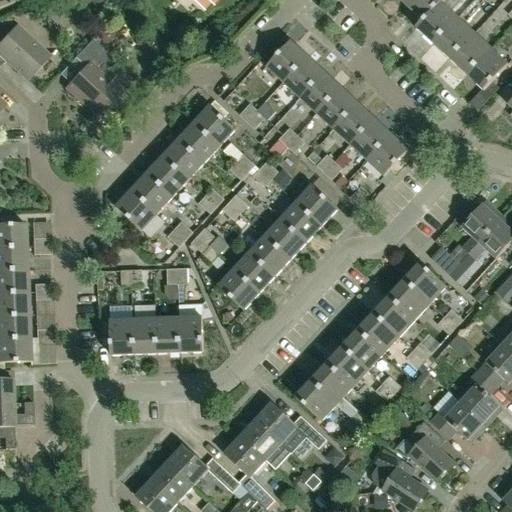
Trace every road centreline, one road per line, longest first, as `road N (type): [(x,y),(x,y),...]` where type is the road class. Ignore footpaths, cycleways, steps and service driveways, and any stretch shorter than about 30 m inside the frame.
road 1 (residential): [(109,401),(128,392),(206,390),(230,379),(349,251),(379,245),(467,161)]
road 2 (residential): [(82,209),(187,84),(236,68),(295,0)]
road 3 (residential): [(352,0),(374,22),(380,83),(467,161)]
road 4 (residential): [(72,373),(65,269),(82,209)]
road 5 (residential): [(82,209),(41,173),(36,113),(5,82)]
road 6 (residential): [(72,373),(46,381),(44,429),(24,451),(25,492)]
